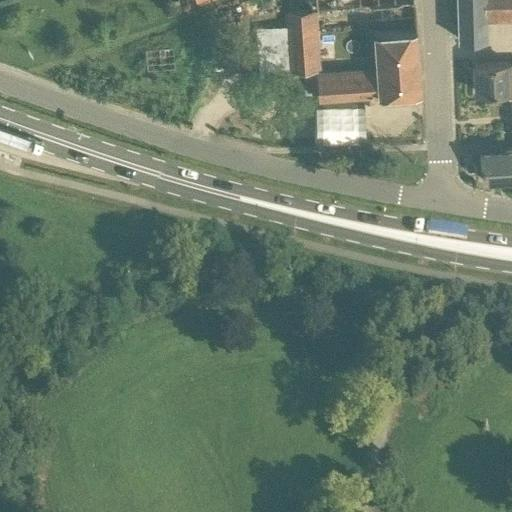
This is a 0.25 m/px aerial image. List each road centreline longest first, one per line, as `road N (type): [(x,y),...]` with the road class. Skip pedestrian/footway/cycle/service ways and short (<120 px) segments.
road 1 (primary): [(511,253),(287,212),(0,122)]
road 2 (residential): [(441,201),(192,147),(0,80)]
road 3 (residential): [(441,201),(434,0)]
